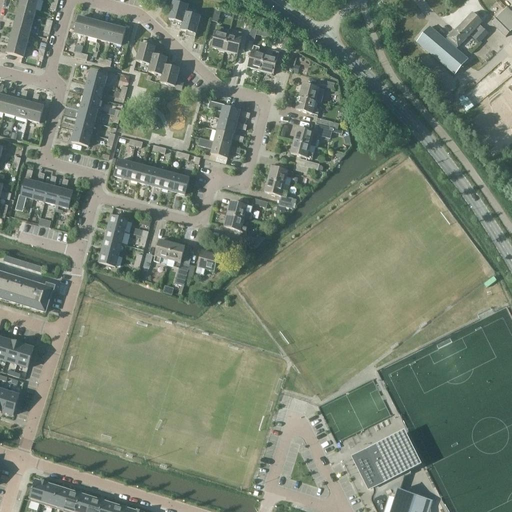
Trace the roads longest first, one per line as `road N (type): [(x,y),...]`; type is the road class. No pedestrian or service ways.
road 1 (residential): [(88,0),(136,12),(222,89),(259,98),(265,108),(246,178),(215,182),(195,221),(95,196)]
road 2 (secondary): [(511,261),(406,115),(320,37)]
road 3 (residential): [(191,511),(19,459)]
road 4 (residential): [(95,196),(99,177),(44,159),(59,97),(47,83)]
road 5 (residential): [(60,333),(19,459)]
